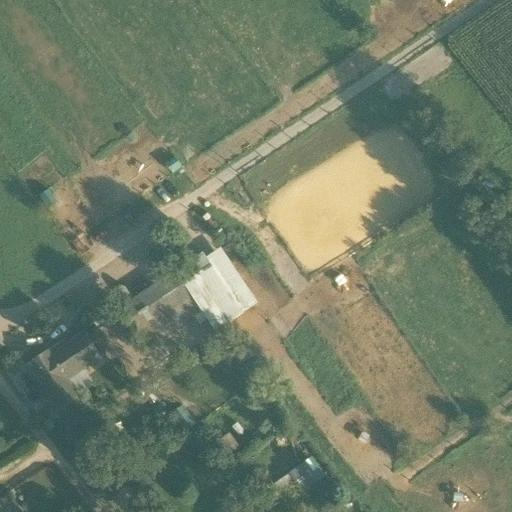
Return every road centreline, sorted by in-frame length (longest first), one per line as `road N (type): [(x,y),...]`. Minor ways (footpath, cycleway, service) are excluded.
road 1 (track): [(489,0),(0,328)]
road 2 (unclassified): [(93,498),(0,383)]
